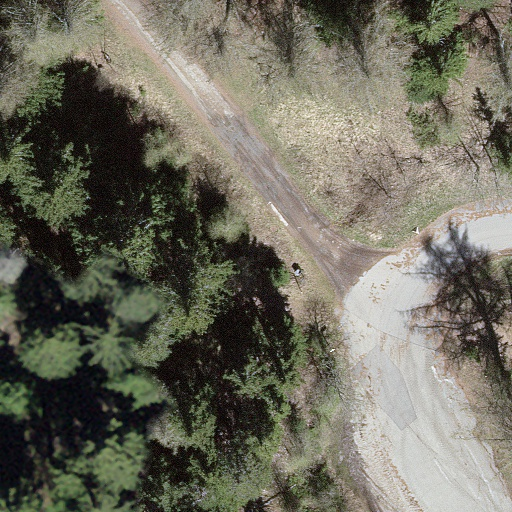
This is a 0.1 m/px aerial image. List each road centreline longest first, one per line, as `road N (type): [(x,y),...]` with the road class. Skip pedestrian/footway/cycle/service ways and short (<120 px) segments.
road 1 (track): [(120,0),(304,219),(405,283)]
road 2 (unclassified): [(405,283),(386,313),(390,386),(447,511)]
road 3 (residential): [(511,231),(450,246),(405,283)]
